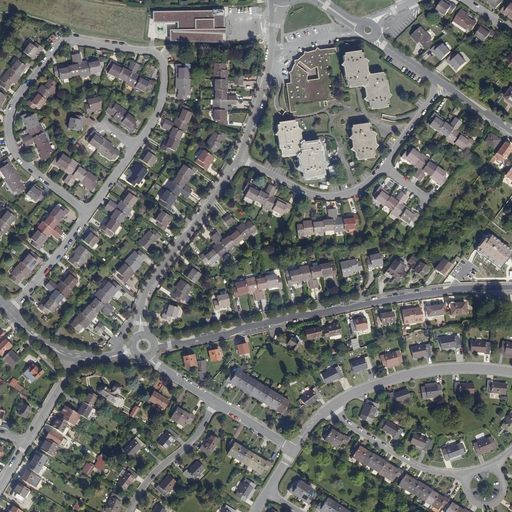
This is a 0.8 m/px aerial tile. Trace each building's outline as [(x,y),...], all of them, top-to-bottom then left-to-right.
[(455,2),(454,3),(449,0),(443,0),(439,8),(448,14),(450,10),(453,12),(459,4),(455,2)] [(511,16),(511,3),(510,5),(507,3),(501,11),(504,13),(505,12),(511,16)] [(216,9),(156,10),(157,22),(169,22),(169,34),(173,34),(174,42),(225,41),(225,32),(229,32),(229,28),(227,28),(227,7),(216,7),(216,9)] [(468,15),(470,12),(463,8),(454,22),(462,27),(463,25),(468,28),(470,26),(473,28),(479,20),(475,18),(475,19),(470,16),(469,16),(468,15)] [(494,28),(493,29),(484,24),(478,34),(486,39),(489,36),(492,38),(498,30),(494,28)] [(428,33),(427,34),(421,27),(412,36),(417,42),(420,39),(421,41),(420,41),(425,46),(424,47),(426,50),(433,43),(430,41),(433,38),(428,33)] [(41,52),(43,49),(36,44),(34,47),(30,44),(24,53),(34,60),(40,51),(41,52)] [(442,60),(451,51),(444,44),(441,47),(438,44),(431,50),(433,53),(435,52),(442,60)] [(332,75),(329,53),(328,48),(315,50),(307,53),(304,56),(300,59),(298,62),(297,63),(295,67),(294,69),(294,73),(293,76),(293,80),(292,83),(287,84),(292,114),(294,114),(293,106),(336,100),(332,75)] [(363,52),(359,52),(359,51),(347,52),(347,54),(344,54),(347,74),(345,74),(346,78),(347,78),(348,84),(352,83),(352,85),(363,83),(366,86),(369,101),(370,101),(371,106),(374,106),(374,107),(387,105),(387,104),(390,104),(387,84),(389,84),(388,79),(387,79),(386,73),(382,74),(381,72),(371,74),(367,72),(365,57),(364,57),(363,52)] [(81,59),(81,54),(77,55),(78,63),(79,67),(81,76),(81,78),(92,76),(91,74),(89,62),(84,63),(84,64),(82,65),(81,59)] [(458,70),(467,62),(460,54),(456,57),(454,55),(447,61),(449,64),(451,63),(458,70)] [(99,59),(89,62),(91,74),(101,72),(101,68),(104,67),(102,58),(99,59)] [(108,74),(118,79),(118,78),(123,68),(123,67),(114,63),(114,62),(111,60),(107,68),(110,70),(108,74)] [(21,64),(17,61),(11,70),(21,77),(27,69),(28,69),(30,66),(23,61),(21,64)] [(126,84),(135,89),(135,88),(141,76),(137,74),(137,75),(135,74),(137,70),(138,70),(141,66),(137,64),(133,71),(131,75),(127,82),(126,84)] [(176,68),(177,68),(177,79),(189,79),(189,69),(185,68),(185,64),(176,65),(176,68)] [(214,70),(216,70),(215,79),(228,80),(228,72),(224,72),(224,70),(226,70),(226,64),(215,64),(214,70)] [(61,80),(71,78),(69,67),(69,66),(59,68),(58,67),(55,68),(57,77),(60,76),(61,80)] [(76,68),(76,66),(69,67),(71,78),(81,76),(79,67),(76,68)] [(123,68),(118,78),(127,82),(131,75),(129,74),(130,72),(123,68)] [(16,84),(21,77),(11,70),(5,77),(1,82),(3,84),(1,87),(8,92),(10,89),(10,88),(13,83),(12,83),(13,82),(16,84)] [(151,81),(141,76),(135,88),(145,93),(147,88),(150,90),(154,82),(151,80),(151,81)] [(189,86),(189,79),(177,79),(177,87),(181,87),(181,88),(179,88),(179,94),(178,94),(178,98),(187,99),(187,95),(190,95),(190,89),(189,89),(189,86)] [(215,79),(215,90),(226,90),(227,90),(228,80),(215,79)] [(41,88),(38,92),(37,94),(47,101),(52,94),(53,95),(56,91),(54,89),(56,86),(49,81),(46,84),(47,84),(44,88),(45,89),(44,90),(41,88)] [(226,98),(226,90),(215,90),(215,100),(224,100),(224,98),(226,98)] [(37,107),(40,110),(47,101),(37,94),(30,102),(27,105),(35,110),(37,107)] [(92,112),(102,110),(99,98),(89,100),(90,104),(86,105),(88,114),(92,113),(92,112)] [(236,105),(236,100),(229,100),(224,100),(215,100),(214,99),(213,110),(215,110),(227,110),(228,106),(226,106),(226,104),(231,104),(231,105),(236,105)] [(117,117),(114,120),(121,125),(128,115),(120,110),(121,108),(116,105),(114,107),(111,105),(106,112),(109,114),(110,114),(115,117),(116,116),(117,117)] [(181,108),(182,109),(177,118),(189,124),(193,114),(190,112),(191,109),(183,105),(181,108)] [(227,121),(227,110),(215,110),(214,121),(219,121),(219,125),(228,125),(228,121),(227,121)] [(430,124),(439,130),(439,129),(445,121),(446,120),(437,114),(438,113),(435,111),(430,118),(432,120),(430,124)] [(22,122),(22,121),(27,131),(38,125),(34,116),(30,118),(28,114),(20,118),(22,122)] [(137,121),(128,115),(121,125),(130,131),(130,132),(132,134),(137,127),(135,125),(137,121)] [(84,122),(84,119),(76,117),(75,120),(71,120),(69,130),(81,132),(83,122),(84,122)] [(176,124),(167,120),(165,124),(172,127),(176,129),(184,133),(185,133),(190,124),(189,124),(177,118),(175,122),(177,123),(176,124)] [(459,119),(455,125),(452,129),(447,135),(446,137),(454,143),(462,133),(457,130),(456,130),(455,130),(458,125),(459,126),(463,121),(459,119)] [(297,122),(293,122),(293,121),(282,123),(282,124),(278,125),(281,144),(280,145),(281,149),(282,149),(283,155),(287,154),(287,156),(298,154),(301,156),(303,169),(304,172),(305,172),(305,177),(309,177),(310,178),(321,176),(321,175),(325,174),(323,162),(322,155),(323,155),(323,153),(323,150),(321,150),(320,144),(317,145),(316,143),(306,145),(301,142),(299,128),(298,128),(297,122)] [(451,127),(452,126),(445,121),(439,129),(447,135),(452,129),(451,127)] [(22,140),(24,144),(30,141),(35,139),(43,135),(45,134),(40,124),(38,125),(27,131),(29,135),(30,134),(31,136),(27,138),(26,138),(22,140)] [(371,124),(367,125),(367,124),(355,125),(355,127),(352,127),(353,137),(356,157),(360,156),(360,158),(372,156),(372,155),(375,154),(374,145),(375,145),(374,134),(372,135),(371,124)] [(175,131),(173,130),(170,137),(179,142),(184,133),(176,129),(175,131)] [(225,139),(227,136),(220,131),(218,134),(215,132),(211,138),(212,139),(207,146),(217,154),(222,147),(219,145),(220,144),(221,144),(224,139),(225,139)] [(89,145),(98,151),(105,141),(97,135),(97,134),(94,133),(89,140),(92,142),(89,145)] [(471,138),(470,139),(462,133),(454,143),(463,149),(465,146),(468,148),(474,141),(471,138)] [(492,149),(499,140),(488,133),(482,142),(492,149)] [(37,148),(47,144),(43,135),(35,139),(36,141),(34,142),(37,148)] [(181,142),(179,142),(170,137),(169,137),(164,146),(162,149),(170,153),(172,150),(176,152),(181,142)] [(503,160),(511,147),(511,144),(505,139),(504,141),(494,154),(497,155),(503,160)] [(110,149),(112,146),(105,141),(98,151),(106,157),(105,158),(110,161),(112,159),(115,161),(120,154),(117,152),(112,149),(111,150),(110,149)] [(53,153),(48,143),(47,144),(37,148),(37,149),(42,158),(41,159),(43,162),(51,158),(49,155),(53,153)] [(405,157),(406,157),(415,163),(422,153),(413,147),(411,150),(408,148),(403,155),(405,157)] [(154,158),(156,154),(149,149),(147,152),(147,153),(141,162),(151,169),(157,160),(154,158)] [(208,166),(214,158),(204,151),(198,159),(201,162),(199,165),(207,170),(209,167),(208,166)] [(414,173),(418,176),(422,169),(424,167),(429,160),(431,158),(423,152),(422,153),(415,163),(419,166),(419,165),(421,166),(418,170),(417,170),(414,173)] [(56,166),(65,172),(72,162),(63,156),(61,159),(58,157),(52,165),(55,167),(56,166)] [(7,180),(8,179),(17,172),(11,164),(12,163),(9,160),(2,166),(4,169),(1,172),(7,180)] [(425,169),(432,174),(438,166),(429,160),(424,167),(426,168),(425,169)] [(72,179),(74,176),(79,169),(81,167),(72,161),(72,162),(65,172),(68,175),(69,173),(71,174),(68,178),(67,178),(64,182),(68,185),(72,179)] [(142,181),(148,173),(138,165),(133,172),(136,174),(136,175),(135,174),(131,179),(129,182),(135,188),(138,185),(140,186),(143,182),(142,181)] [(447,172),(438,165),(438,166),(432,174),(431,175),(440,182),(439,182),(442,184),(447,177),(445,175),(447,172)] [(185,166),(178,175),(179,175),(187,181),(188,182),(195,174),(197,171),(190,166),(188,168),(185,166)] [(76,177),(75,179),(81,183),(87,174),(79,169),(74,176),(76,177)] [(421,178),(426,172),(422,169),(418,176),(421,178)] [(20,181),(22,179),(17,172),(8,179),(7,180),(13,187),(12,188),(16,193),(19,191),(21,194),(28,189),(26,186),(25,186),(21,181),(20,182),(20,181)] [(88,174),(87,174),(81,183),(81,184),(89,190),(92,193),(97,185),(94,183),(97,180),(88,174)] [(182,188),(187,181),(179,175),(173,183),(180,188),(181,187),(182,188)] [(183,196),(187,199),(190,195),(184,191),(180,188),(173,183),(172,182),(166,190),(167,191),(177,199),(180,195),(179,194),(180,193),(183,196)] [(250,198),(256,201),(257,198),(261,191),(261,190),(252,185),(249,183),(244,191),(248,193),(246,197),(250,198)] [(376,198),(385,204),(386,203),(392,195),(393,194),(384,188),(384,187),(382,185),(377,192),(379,194),(376,198)] [(278,188),(274,186),(271,193),(268,197),(264,205),(264,207),(273,211),(273,210),(279,199),(275,197),(275,198),(273,197),(275,194),(276,194),(278,188)] [(46,193),(37,187),(30,197),(38,203),(41,200),(44,202),(49,195),(46,193)] [(128,193),(123,201),(133,209),(139,200),(135,198),(137,195),(130,190),(128,193)] [(176,200),(177,199),(167,191),(160,200),(164,202),(162,205),(169,211),(171,208),(171,207),(176,200)] [(267,197),(268,195),(261,191),(257,198),(256,201),(264,205),(268,197),(267,197)] [(409,195),(405,192),(401,198),(398,202),(394,209),(392,211),(401,217),(401,216),(409,206),(405,203),(404,203),(403,203),(406,199),(409,195)] [(397,201),(399,200),(392,195),(386,203),(394,209),(398,202),(397,201)] [(289,204),(279,199),(273,210),(283,215),(285,212),(289,213),(293,205),(290,203),(289,204)] [(116,204),(112,201),(109,204),(115,209),(119,212),(126,217),(128,218),(134,210),(133,209),(123,201),(120,205),(121,206),(120,208),(115,205),(116,204)] [(114,211),(116,213),(112,219),(121,225),(126,217),(119,212),(115,209),(109,204),(107,208),(113,212),(114,211)] [(418,211),(417,212),(409,206),(401,216),(410,222),(412,219),(415,221),(421,213),(418,211)] [(58,207),(51,215),(52,216),(61,223),(68,215),(68,216),(70,213),(64,207),(61,210),(58,207)] [(6,211),(7,211),(1,220),(11,227),(17,219),(14,216),(16,213),(9,208),(6,211)] [(346,231),(346,230),(344,217),(340,218),(340,219),(338,219),(338,214),(338,208),(333,209),(335,230),(336,232),(346,231)] [(331,217),(331,220),(325,220),(326,231),(335,230),(333,209),(329,209),(330,217),(331,217)] [(166,228),(172,220),(162,212),(156,221),(159,223),(157,226),(164,232),(167,229),(166,228)] [(355,215),(355,216),(344,217),(346,230),(356,229),(356,227),(360,226),(359,215),(355,215)] [(61,223),(52,216),(46,224),(53,230),(55,228),(56,229),(61,223)] [(122,225),(121,225),(112,219),(112,218),(105,227),(104,227),(102,230),(110,235),(113,237),(115,234),(122,225)] [(326,232),(326,231),(325,220),(325,219),(314,220),(315,228),(316,233),(326,232)] [(6,236),(12,228),(11,227),(1,220),(0,220),(0,232),(4,235),(6,236)] [(306,235),(306,234),(316,233),(315,228),(314,220),(306,221),(307,225),(305,225),(305,224),(298,225),(300,236),(306,235)] [(246,227),(243,224),(237,229),(245,238),(252,232),(253,233),(258,229),(251,221),(246,224),(247,225),(246,227)] [(56,232),(53,230),(46,224),(44,222),(38,230),(39,231),(45,235),(49,239),(51,236),(50,235),(52,234),(55,237),(59,241),(62,237),(56,232)] [(236,244),(237,245),(245,238),(237,229),(229,236),(230,236),(236,244)] [(97,238),(99,235),(93,230),(90,232),(90,233),(84,241),(93,249),(100,241),(97,238)] [(49,239),(45,235),(39,231),(32,239),(35,242),(33,245),(40,251),(43,248),(42,247),(47,241),(49,239)] [(158,240),(161,237),(154,231),(152,234),(149,232),(145,236),(146,237),(140,244),(149,253),(154,247),(152,244),(153,244),(158,240)] [(224,238),(219,233),(216,235),(221,241),(224,238)] [(511,258),(511,251),(490,234),(477,250),(502,270),(511,258)] [(218,247),(217,246),(214,248),(222,258),(223,259),(231,252),(229,251),(229,250),(223,244),(221,241),(216,235),(212,238),(216,242),(217,242),(220,245),(218,247)] [(223,244),(229,250),(229,251),(236,244),(230,236),(224,241),(225,243),(223,244)] [(85,261),(91,254),(81,246),(76,252),(79,255),(78,256),(77,255),(73,260),(73,259),(70,262),(77,268),(79,265),(82,267),(86,262),(85,261)] [(214,265),(222,258),(214,248),(205,255),(202,257),(208,264),(210,262),(214,265)] [(131,257),(132,258),(126,265),(135,273),(140,268),(137,266),(139,264),(140,265),(144,261),(147,258),(141,252),(138,254),(136,252),(131,257)] [(42,261),(32,253),(23,264),(25,265),(33,272),(39,264),(40,264),(42,261)] [(374,267),(385,265),(382,253),(371,255),(372,259),(368,260),(370,269),(374,268),(374,267)] [(363,261),(359,262),(358,258),(352,260),(352,261),(343,263),(346,276),(354,274),(353,271),(354,270),(355,271),(361,270),(364,270),(363,261)] [(410,271),(416,262),(411,259),(407,264),(410,266),(407,269),(410,271)] [(332,262),(321,265),(323,276),(324,277),(334,274),(335,275),(338,274),(336,266),(333,267),(332,262)] [(424,278),(430,270),(420,262),(414,271),(424,278)] [(200,271),(202,268),(194,263),(192,266),(193,267),(186,276),(197,283),(203,274),(200,271)] [(397,264),(396,265),(393,263),(390,267),(382,277),(389,282),(388,283),(391,285),(394,282),(399,286),(405,278),(400,275),(404,269),(397,264)] [(33,272),(25,265),(23,264),(17,271),(16,271),(12,276),(14,277),(12,280),(18,286),(21,283),(25,278),(24,277),(25,276),(28,278),(33,272)] [(127,281),(135,273),(126,265),(118,273),(121,276),(119,278),(125,285),(128,282),(127,281)] [(312,289),(316,288),(314,280),(313,276),(312,267),(311,265),(301,267),(301,269),(304,281),(308,280),(308,279),(310,278),(311,282),(312,289)] [(317,277),(323,276),(321,265),(312,267),(313,276),(316,275),(317,277)] [(440,265),(433,275),(438,280),(446,270),(440,265)] [(294,284),(294,283),(304,281),(301,269),(291,271),(292,276),(288,276),(290,285),(294,284)] [(441,282),(448,272),(446,270),(438,280),(441,282)] [(69,274),(70,275),(63,283),(69,288),(72,291),(79,282),(76,280),(78,277),(71,271),(69,274)] [(267,277),(269,288),(269,289),(280,287),(280,288),(284,287),(282,278),(278,279),(277,275),(267,277)] [(256,295),(257,301),(262,300),(260,292),(259,288),(257,280),(257,277),(247,279),(248,282),(249,289),(250,294),(255,293),(254,291),(256,291),(257,295),(256,295)] [(261,287),(262,290),(269,288),(267,277),(257,280),(259,288),(261,287)] [(52,281),(49,285),(55,289),(58,292),(65,298),(67,299),(73,291),(72,291),(69,288),(63,283),(60,286),(62,288),(60,289),(56,285),(52,281)] [(188,296),(194,288),(184,281),(179,287),(182,289),(177,295),(176,295),(174,298),(182,303),(184,301),(185,302),(189,296),(188,296)] [(240,297),(240,296),(250,294),(249,289),(248,282),(237,284),(238,288),(234,289),(236,297),(240,297)] [(113,286),(109,283),(103,291),(113,300),(119,292),(120,292),(122,289),(115,284),(113,286)] [(47,288),(52,293),(55,289),(49,285),(47,288)] [(109,303),(113,300),(103,291),(101,290),(95,298),(97,299),(103,305),(107,308),(109,309),(113,313),(115,310),(111,306),(111,307),(107,304),(109,302),(109,303)] [(57,294),(55,293),(51,299),(59,305),(65,298),(58,292),(57,294)] [(222,308),(232,306),(229,294),(219,296),(220,300),(216,301),(218,310),(222,309),(222,308)] [(53,314),(59,306),(59,305),(51,299),(50,298),(43,306),(42,306),(40,309),(47,315),(50,312),(53,314)] [(103,308),(102,307),(103,305),(97,299),(90,307),(99,314),(103,308)] [(452,310),(464,309),(463,300),(451,301),(452,310)] [(430,315),(444,313),(443,304),(429,306),(430,315)] [(178,318),(181,308),(169,305),(167,315),(166,315),(165,319),(173,321),(174,317),(178,318)] [(93,323),(100,314),(99,314),(90,307),(90,306),(83,314),(93,323)] [(421,319),(425,318),(423,306),(410,308),(410,309),(405,310),(406,322),(412,321),(412,320),(421,318),(421,319)] [(384,320),(395,318),(393,310),(383,312),(384,320)] [(85,327),(88,329),(93,323),(83,314),(77,321),(76,321),(72,326),(81,333),(85,327)] [(357,330),(369,328),(367,316),(355,318),(357,330)] [(340,332),(341,332),(339,320),(333,322),(334,323),(327,324),(327,325),(323,326),(325,338),(330,337),(329,334),(333,334),(333,336),(335,337),(340,336),(341,334),(340,332)] [(310,335),(321,332),(320,325),(308,327),(310,335)] [(457,348),(461,347),(460,335),(441,337),(443,348),(456,346),(457,348)] [(351,340),(354,350),(360,349),(358,338),(351,340)] [(0,353),(3,356),(13,346),(6,339),(0,345),(0,353)] [(296,354),(301,345),(290,339),(286,345),(292,348),(290,351),(296,354)] [(491,354),(492,341),(473,340),(473,351),(486,352),(487,354),(491,354)] [(511,356),(511,344),(498,342),(496,354),(501,355),(511,357),(511,356)] [(238,357),(247,354),(245,343),(235,346),(238,357)] [(427,357),(431,357),(430,344),(411,347),(413,357),(426,355),(427,357)] [(12,366),(20,358),(11,350),(3,358),(12,366)] [(210,363),(219,361),(216,350),(207,353),(210,363)] [(399,352),(398,350),(396,351),(379,356),(382,367),(386,366),(397,362),(402,361),(399,352)] [(188,368),(198,365),(196,355),(186,358),(188,368)] [(366,370),(370,369),(366,357),(349,364),(352,373),(365,368),(366,370)] [(37,367),(36,369),(34,366),(22,377),(31,386),(43,374),(43,372),(42,371),(40,370),(37,367)] [(341,380),(345,378),(340,367),(323,375),(327,385),(340,378),(341,380)] [(250,397),(256,401),(263,405),(269,409),(276,413),(282,416),(281,417),(285,420),(289,413),(285,411),(290,403),(284,399),(277,395),(274,393),(271,391),(264,387),(258,383),(251,379),(245,376),(238,371),(233,378),(229,376),(225,383),(229,385),(230,384),(236,388),(237,389),(243,393),(250,397)] [(140,376),(135,378),(134,375),(129,376),(132,385),(142,382),(140,376)] [(18,384),(19,381),(13,378),(9,384),(25,395),(28,391),(18,384)] [(457,384),(457,382),(452,382),(452,394),(471,394),(471,385),(457,384)] [(489,385),(489,382),(485,382),(484,393),(502,395),(503,386),(489,385)] [(423,398),(440,394),(438,386),(425,389),(425,387),(420,388),(423,398)] [(117,395),(120,390),(115,387),(112,391),(110,392),(108,393),(105,392),(104,390),(103,390),(100,390),(99,390),(98,391),(97,393),(98,395),(99,396),(114,405),(118,399),(114,397),(115,396),(117,395)] [(318,401),(322,399),(316,388),(300,396),(305,405),(317,399),(318,401)] [(390,406),(408,400),(405,393),(391,398),(391,396),(387,397),(390,406)] [(79,404),(82,406),(81,407),(91,413),(92,411),(89,410),(96,399),(89,395),(84,403),(81,401),(79,404)] [(164,413),(169,404),(153,395),(148,404),(164,413)] [(368,422),(375,405),(367,402),(366,405),(365,405),(360,414),(361,415),(360,418),(368,422)] [(25,420),(31,410),(24,405),(18,415),(25,420)] [(135,416),(140,408),(136,405),(131,413),(135,416)] [(85,422),(91,413),(81,407),(75,417),(79,419),(85,422)] [(175,416),(172,422),(178,426),(185,415),(179,411),(179,410),(176,407),(172,414),(175,416)] [(64,410),(60,417),(63,419),(66,421),(68,422),(72,415),(64,410)] [(76,425),(75,425),(79,419),(75,417),(72,415),(68,422),(66,421),(64,424),(66,425),(73,430),(76,425)] [(191,419),(185,415),(178,426),(185,430),(188,424),(192,426),(196,420),(192,417),(191,419)] [(511,433),(511,420),(508,418),(501,429),(511,435),(511,433)] [(57,423),(56,422),(53,426),(63,433),(65,428),(64,427),(57,423)] [(394,442),(400,432),(383,422),(379,430),(392,438),(391,440),(394,442)] [(327,434),(323,441),(329,445),(337,432),(331,428),(331,427),(327,424),(323,431),(327,434)] [(63,438),(69,430),(65,428),(63,433),(53,426),(51,430),(63,438)] [(177,444),(180,440),(170,432),(158,447),(166,453),(175,442),(177,444)] [(344,435),(343,436),(337,432),(329,445),(336,449),(340,442),(344,444),(348,437),(344,435)] [(49,433),(44,441),(46,442),(57,449),(61,451),(66,444),(57,438),(49,433)] [(492,444),(495,443),(490,435),(473,443),(477,452),(480,450),(481,451),(492,446),(492,444)] [(209,459),(219,443),(210,438),(204,450),(201,449),(199,453),(209,459)] [(431,453),(433,441),(415,438),(413,447),(427,450),(427,452),(431,453)] [(143,451),(146,448),(137,440),(124,454),(131,460),(141,449),(143,451)] [(262,460),(257,457),(255,456),(248,452),(241,448),(235,444),(236,443),(232,441),(228,447),(232,450),(228,457),(233,461),(240,465),(247,469),(254,473),(260,477),(264,470),(268,472),(272,465),(269,463),(268,464),(262,460)] [(354,450),(350,457),(357,461),(364,448),(358,444),(358,443),(354,441),(350,448),(354,450)] [(460,452),(463,451),(459,441),(441,449),(445,459),(449,457),(460,452)] [(50,459),(57,449),(46,442),(39,452),(50,459)] [(357,461),(363,465),(364,465),(371,453),(364,448),(357,461)] [(364,465),(370,469),(378,456),(371,452),(371,453),(364,465)] [(47,460),(37,454),(32,462),(42,468),(47,460)] [(370,469),(377,472),(384,460),(378,456),(370,469)] [(93,471),(101,476),(106,468),(102,466),(104,463),(99,460),(96,464),(98,464),(93,471)] [(377,472),(376,473),(383,477),(390,464),(384,460),(377,472)] [(37,476),(42,468),(32,462),(27,470),(37,476)] [(397,466),(396,468),(390,464),(383,477),(389,480),(393,473),(397,476),(401,469),(397,466)] [(191,486),(205,473),(198,466),(188,476),(186,474),(182,477),(191,486)] [(88,479),(93,471),(86,467),(81,475),(88,479)] [(403,472),(404,471),(401,469),(397,476),(400,478),(396,484),(401,488),(409,475),(403,472)] [(137,482),(139,478),(128,471),(118,487),(127,492),(134,481),(137,482)] [(36,490),(41,482),(26,472),(21,481),(36,490)] [(401,488),(408,492),(408,491),(415,479),(409,475),(401,488)] [(177,484),(170,476),(157,488),(162,494),(165,492),(167,494),(177,484)] [(422,483),(415,478),(415,479),(408,491),(415,495),(422,483)] [(428,487),(429,487),(422,483),(415,495),(421,499),(428,487)] [(254,493),(257,489),(247,484),(236,501),(246,507),(248,503),(254,493)] [(288,497),(289,496),(296,500),(303,487),(297,484),(293,490),(289,488),(285,495),(288,497)] [(29,495),(17,487),(12,495),(24,503),(29,495)] [(306,499),(311,492),(303,487),(296,500),(303,504),(302,506),(306,508),(310,501),(306,499)] [(427,504),(435,491),(428,487),(421,499),(421,500),(427,504)] [(442,493),(441,495),(435,491),(427,504),(434,507),(438,501),(441,503),(446,496),(442,493)] [(250,504),(256,494),(254,493),(248,503),(250,504)] [(15,504),(21,508),(24,503),(12,495),(10,500),(15,503),(15,504)] [(122,504),(123,500),(113,496),(105,511),(119,511),(123,504),(122,504)] [(441,511),(449,511),(455,503),(449,499),(450,498),(446,496),(441,503),(445,505),(441,511)] [(313,511),(326,511),(331,504),(325,500),(321,506),(317,504),(312,511),(313,511)] [(462,506),(461,507),(455,503),(449,511),(464,511),(466,508),(462,506)]
